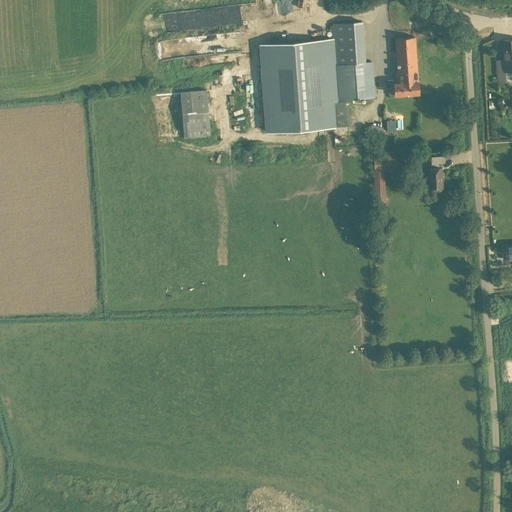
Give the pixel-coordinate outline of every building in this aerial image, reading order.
[(200,22),(215,21),(215,9),(185,10),(185,25),(200,24),(200,22)] [(396,81),(393,81),(394,95),(419,93),(415,37),(395,38),(398,72),(395,73),(396,81)] [(161,58),(172,58),(172,39),(161,39),(161,58)] [(332,39),(261,45),(267,131),(333,126),(331,100),(375,97),(372,62),(334,65),(332,39)] [(503,60),(495,60),(496,67),(497,78),(497,83),(506,82),(506,71),(511,70),(511,39),(501,40),(503,60)] [(184,137),(210,135),(206,90),(180,92),(184,137)] [(396,130),(396,119),(387,119),(387,130),(396,130)] [(372,123),(370,130),(382,133),(384,126),(372,123)] [(431,168),(427,168),(428,177),(429,189),(443,188),(441,167),(438,168),(438,163),(444,162),(444,156),(431,157),(431,168)] [(403,157),(397,158),(374,158),(376,202),(386,202),(385,169),(404,169),(403,157)]
